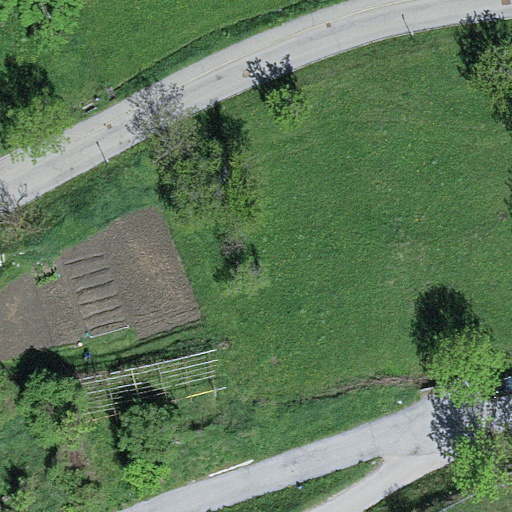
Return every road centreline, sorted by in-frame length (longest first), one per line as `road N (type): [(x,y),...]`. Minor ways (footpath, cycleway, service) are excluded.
road 1 (residential): [(0,207),(311,44),(511,4)]
road 2 (residential): [(211,511),(433,427)]
road 3 (residential): [(354,511),(408,478),(433,427)]
